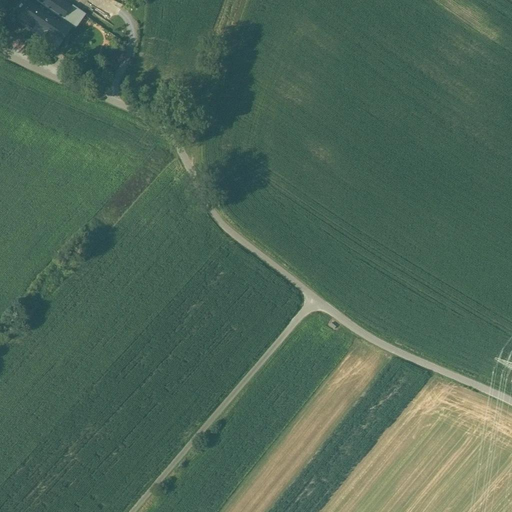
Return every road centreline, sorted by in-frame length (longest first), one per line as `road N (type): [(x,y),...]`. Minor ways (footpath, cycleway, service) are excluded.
road 1 (unclassified): [(315,298),(216,219),(157,125),(0,53)]
road 2 (unclassified): [(315,298),(131,511)]
road 3 (unclassified): [(511,398),(403,359),(353,332),(315,298)]
